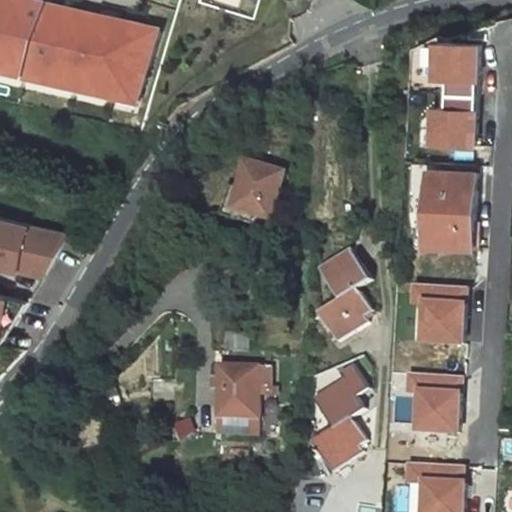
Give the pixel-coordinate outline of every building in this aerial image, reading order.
[(0,0),(0,76),(150,103),(164,21),(45,0),(0,0)] [(250,222),(260,225),(263,216),(274,219),(287,173),(250,162),(242,191),(232,189),(224,215),(236,218),(239,209),(252,213),(250,222)] [(479,173),(424,171),(418,245),(474,248),(479,173)] [(239,209),(236,218),(250,222),(252,213),(239,209)] [(0,266),(56,280),(68,230),(0,213),(0,266)] [(324,317),(341,342),(370,323),(367,317),(374,312),(362,292),(359,294),(357,290),(372,280),(353,249),(322,269),(342,300),(351,294),(353,298),(324,317)] [(0,294),(0,346),(26,352),(56,306),(0,294)] [(250,351),(250,336),(231,336),(230,350),(250,351)] [(274,366),(224,366),(223,434),(260,435),(262,386),(274,386),(274,366)] [(319,447),(335,472),(365,453),(361,447),(369,441),(356,422),(353,424),(351,420),(367,410),(358,396),(370,388),(355,366),(343,374),(346,380),(318,399),(337,429),(345,424),(348,428),(319,447)]
